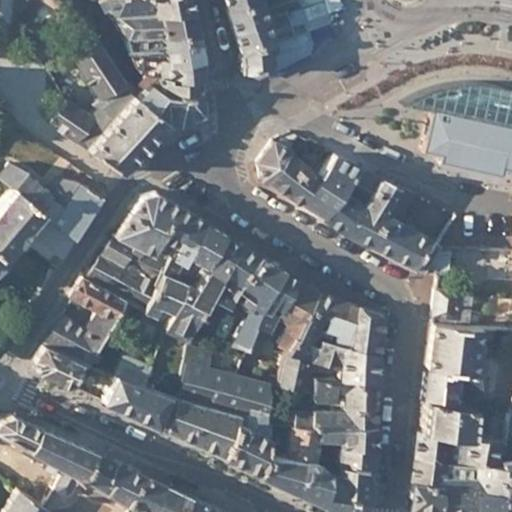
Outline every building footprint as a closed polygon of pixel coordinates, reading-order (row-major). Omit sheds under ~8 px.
[(102,0),(109,14),(190,11),(187,0),(102,0)] [(228,18),(231,28),(298,5),(296,0),(240,0),(224,5),(225,6),(228,18)] [(235,38),(238,48),(290,33),(288,23),(302,18),(298,5),(231,28),(235,38)] [(193,23),(190,11),(109,14),(116,26),(122,35),(195,34),(193,23)] [(290,33),(238,48),(238,60),(239,68),(257,76),(306,49),(309,40),(305,29),(290,33)] [(198,46),(195,34),(122,35),(129,49),(131,56),(131,57),(200,58),(200,54),(198,46)] [(134,95),(99,42),(98,43),(72,60),(98,98),(88,103),(96,108),(144,142),(145,140),(145,141),(155,131),(164,122),(134,95)] [(157,71),(200,78),(200,69),(200,58),(131,57),(134,65),(137,70),(140,68),(157,71)] [(159,84),(200,95),(200,87),(200,78),(157,71),(159,84)] [(397,100),(425,107),(426,103),(511,121),(511,85),(489,82),(467,80),(453,81),(442,82),(431,84),(422,87),(410,93),(399,98),(397,100)] [(146,81),(134,95),(164,122),(164,121),(178,124),(199,113),(199,107),(200,95),(159,84),(146,81)] [(117,170),(136,150),(90,116),(63,97),(44,121),(117,170)] [(500,167),(511,169),(511,121),(426,103),(425,107),(416,147),(435,152),(433,159),(498,174),(500,167)] [(144,142),(96,108),(90,116),(136,150),(144,142)] [(289,145),(297,133),(293,131),(289,129),(270,136),(289,145)] [(288,146),(289,145),(270,136),(253,159),(258,177),(264,180),(266,177),(288,146)] [(317,171),(288,146),(266,177),(297,200),(317,171)] [(359,165),(332,151),(317,171),(297,200),(315,209),(316,209),(321,211),(341,186),(359,165)] [(0,180),(8,187),(72,238),(78,228),(84,220),(100,194),(75,178),(74,178),(62,176),(60,172),(53,175),(44,185),(23,168),(4,160),(0,164),(0,180)] [(341,186),(362,201),(378,174),(369,169),(359,165),(341,186)] [(387,178),(378,174),(362,201),(382,212),(397,184),(387,178)] [(407,265),(421,270),(434,246),(436,243),(438,240),(398,220),(413,192),(397,184),(382,212),(364,243),(407,265)] [(341,186),(321,211),(319,213),(342,231),(362,201),(341,186)] [(65,249),(72,238),(8,187),(0,196),(0,254),(23,228),(60,256),(65,249)] [(116,227),(111,234),(149,255),(172,201),(152,190),(139,192),(121,220),(119,222),(116,227)] [(149,255),(164,262),(167,256),(175,239),(188,246),(201,219),(172,201),(149,255)] [(342,231),(364,243),(382,212),(362,201),(342,231)] [(215,227),(201,219),(188,246),(175,239),(167,256),(180,262),(184,256),(196,261),(215,227)] [(203,264),(221,230),(215,227),(196,261),(203,264)] [(206,301),(237,241),(225,233),(221,230),(203,264),(192,286),(184,283),(170,312),(167,318),(180,324),(176,332),(185,337),(187,338),(190,333),(194,324),(206,301)] [(107,241),(97,257),(122,271),(127,269),(154,285),(160,271),(164,262),(149,255),(111,234),(107,241)] [(235,289),(255,253),(237,241),(206,301),(224,311),(235,289)] [(428,319),(429,319),(490,325),(504,327),(511,327),(511,248),(507,248),(469,247),(456,247),(434,246),(421,270),(432,272),(430,289),(428,319)] [(243,351),(252,324),(279,265),(256,252),(255,253),(235,289),(252,298),(230,344),(243,351)] [(164,262),(160,271),(172,277),(180,262),(167,256),(164,262)] [(92,264),(83,277),(124,300),(141,311),(154,285),(127,269),(122,271),(97,257),(92,264)] [(268,330),(294,277),(295,275),(294,274),(280,264),(279,265),(252,324),(268,330)] [(154,285),(141,311),(153,315),(158,306),(170,312),(184,283),(172,277),(160,271),(154,285)] [(68,294),(72,297),(96,311),(84,329),(102,340),(124,300),(83,277),(80,275),(75,283),(68,294)] [(314,288),(294,277),(268,330),(252,324),(243,351),(266,366),(259,384),(266,386),(266,387),(271,388),(276,373),(285,346),(314,288)] [(315,285),(314,288),(285,346),(304,355),(310,357),(318,336),(320,328),(332,296),(315,285)] [(352,302),(332,296),(320,328),(329,331),(327,339),(347,344),(352,302)] [(86,366),(111,376),(112,374),(121,354),(141,311),(124,300),(102,340),(84,329),(61,314),(57,320),(40,343),(78,363),(86,366)] [(381,312),(352,302),(347,344),(376,352),(381,312)] [(180,324),(167,318),(164,326),(176,332),(180,324)] [(490,325),(429,319),(426,338),(475,344),(476,336),(489,337),(490,325)] [(203,336),(194,324),(190,333),(198,335),(203,336)] [(504,327),(490,325),(489,337),(502,338),(504,327)] [(511,327),(504,327),(502,338),(511,338),(511,327)] [(329,331),(320,328),(318,336),(327,339),(329,331)] [(187,338),(185,337),(185,340),(196,343),(198,335),(190,333),(187,338)] [(336,376),(374,377),(376,352),(347,344),(327,339),(318,336),(310,357),(337,365),(336,376)] [(475,344),(426,338),(422,363),(483,373),(485,361),(473,359),(475,344)] [(54,378),(67,384),(78,363),(40,343),(39,343),(30,356),(33,369),(54,378)] [(175,389),(174,396),(237,412),(221,456),(242,467),(254,473),(264,456),(266,423),(263,423),(265,411),(266,387),(266,386),(259,384),(233,376),(204,367),(208,351),(184,344),(175,389)] [(304,355),(285,346),(276,373),(271,388),(311,392),(311,376),(299,372),(304,355)] [(266,366),(243,351),(233,376),(259,384),(266,366)] [(112,374),(138,383),(142,371),(125,364),(128,357),(121,354),(112,374)] [(422,363),(420,382),(460,388),(480,391),(483,373),(422,363)] [(138,383),(144,385),(146,380),(148,373),(142,371),(138,383)] [(163,429),(174,396),(144,385),(138,383),(112,374),(111,376),(99,399),(128,413),(163,429)] [(311,376),(311,392),(311,397),(333,397),(333,389),(333,376),(311,376)] [(342,403),(373,403),(374,377),(336,376),(333,376),(333,389),(342,389),(342,403)] [(144,385),(174,396),(175,389),(146,380),(144,385)] [(419,390),(419,397),(458,403),(459,397),(460,388),(420,382),(419,390)] [(237,412),(174,396),(163,429),(194,444),(221,456),(237,412)] [(417,423),(416,428),(471,436),(472,406),(458,403),(419,397),(417,423)] [(316,425),(372,423),(373,403),(342,403),(342,409),(311,408),(311,411),(311,424),(316,425)] [(0,434),(29,451),(36,423),(27,419),(8,410),(0,412),(0,434)] [(292,424),(293,424),(294,411),(265,411),(263,423),(266,423),(292,424)] [(293,424),(311,424),(311,411),(294,411),(293,424)] [(124,511),(126,508),(103,494),(100,492),(76,478),(91,449),(65,437),(36,423),(29,451),(44,460),(41,466),(47,469),(50,463),(57,468),(42,504),(48,509),(51,511),(124,511)] [(266,423),(264,456),(284,456),(292,424),(266,423)] [(373,423),(372,423),(316,425),(315,434),(336,435),(335,442),(372,444),(373,423)] [(315,434),(316,425),(311,424),(293,424),(292,424),(284,456),(301,457),(312,457),(315,434)] [(444,458),(499,462),(508,457),(510,440),(511,436),(504,435),(504,440),(471,436),(416,428),(414,428),(413,434),(410,456),(444,458)] [(370,466),(372,444),(335,442),(333,461),(336,462),(370,466)] [(100,492),(102,486),(112,459),(104,455),(91,449),(76,478),(100,492)] [(264,456),(254,473),(272,481),(289,489),(301,457),(284,456),(264,456)] [(441,482),(444,458),(410,456),(407,479),(441,482)] [(511,456),(508,457),(499,462),(499,510),(511,508),(511,456)] [(325,470),(312,457),(301,457),(289,489),(306,497),(318,503),(323,491),(325,470)] [(499,510),(499,462),(444,458),(441,482),(437,508),(464,509),(499,511),(499,510)] [(103,494),(126,508),(128,509),(140,471),(124,464),(112,459),(102,486),(105,487),(103,494)] [(370,475),(370,466),(336,462),(335,470),(370,475)] [(335,470),(325,470),(323,491),(368,497),(370,475),(335,470)] [(140,471),(128,509),(134,511),(152,511),(161,482),(151,477),(140,471)] [(407,506),(437,508),(441,482),(407,479),(405,505),(407,506)] [(152,511),(182,511),(188,494),(176,488),(161,482),(152,511)] [(51,511),(48,509),(42,504),(15,485),(0,510),(0,511),(51,511)] [(368,497),(323,491),(318,503),(335,511),(337,511),(357,511),(358,511),(368,497)] [(182,511),(210,511),(212,505),(205,502),(188,494),(182,511)]
